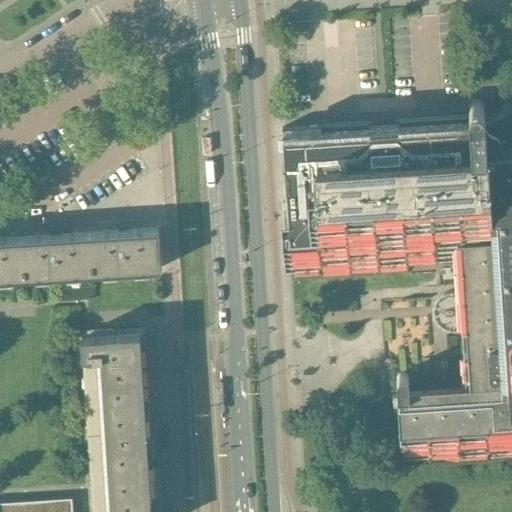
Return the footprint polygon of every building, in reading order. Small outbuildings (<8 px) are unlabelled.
[(354,123),(281,127),(291,271),(293,271),(292,268),(320,266),(320,269),(320,270),(321,270),(321,269),(321,266),(349,264),(349,267),(349,268),(350,268),(350,267),(350,264),(377,262),(377,265),(378,266),(379,266),(379,265),(379,262),(406,260),(406,263),(406,264),(407,264),(408,263),(407,260),(435,258),(435,262),(436,262),(436,258),(464,257),(464,265),(462,265),(464,294),(459,295),(458,291),(448,292),(443,294),(438,297),(435,301),(433,307),(433,309),(433,311),(433,312),(433,314),(433,315),(434,317),(436,322),(440,326),(445,329),(450,330),(461,329),(461,326),(466,326),(470,383),(471,383),(473,405),(410,409),(410,396),(409,396),(408,378),(408,377),(407,377),(407,375),(406,374),(404,373),(403,373),(402,372),(401,372),(400,373),(399,373),(398,374),(397,375),(397,376),(396,376),(396,377),(396,379),(398,409),(397,409),(401,459),(402,459),(402,456),(430,454),(430,458),(431,458),(431,454),(458,452),(459,456),(460,456),(460,452),(487,451),(487,454),(488,454),(489,454),(488,450),(511,448),(511,100),(490,114),(484,114),(484,106),(483,105),(483,104),(482,103),(482,102),(481,102),(480,101),(479,101),(479,100),(477,100),(476,100),(474,100),(473,100),(472,101),(471,102),(470,103),(469,104),(469,105),(468,106),(468,108),(469,115),(448,116),(434,111),(433,111),(433,117),(380,121),(369,122),(369,121),(354,122),(354,123)] [(156,228),(119,231),(89,233),(92,271),(158,267),(158,268),(160,268),(160,263),(161,263),(161,257),(159,257),(157,227),(156,227),(156,228)] [(89,233),(51,235),(20,237),(23,276),(92,271),(89,233)] [(20,237),(0,238),(0,277),(23,276),(20,237)] [(140,327),(81,331),(81,336),(82,355),(83,366),(85,401),(87,436),(90,471),(92,506),(92,511),(152,511),(152,502),(150,467),(147,433),(145,397),(143,363),(140,327)] [(0,511),(72,511),(71,497),(0,501),(0,511)]
